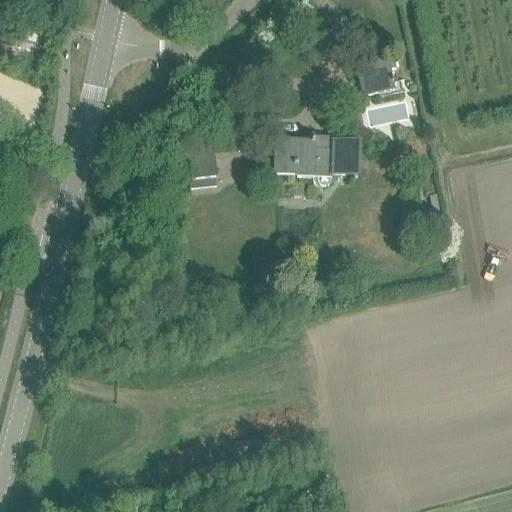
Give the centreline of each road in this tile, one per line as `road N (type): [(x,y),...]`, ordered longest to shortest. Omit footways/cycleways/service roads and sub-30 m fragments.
road 1 (secondary): [(0,486),(107,37)]
road 2 (unclassified): [(107,37),(193,43),(252,0)]
road 3 (track): [(131,392),(0,369)]
